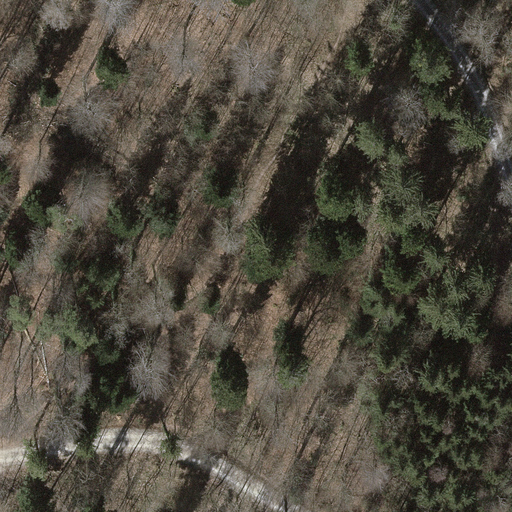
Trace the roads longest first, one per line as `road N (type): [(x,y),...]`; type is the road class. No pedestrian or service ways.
road 1 (track): [(0,457),(129,433),(197,452),(296,511)]
road 2 (track): [(417,0),(479,93),(511,183)]
